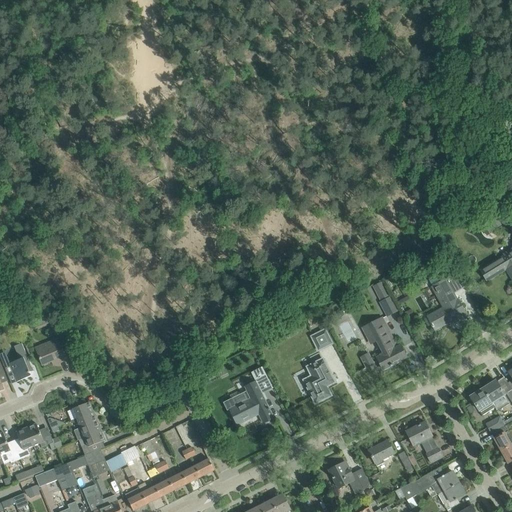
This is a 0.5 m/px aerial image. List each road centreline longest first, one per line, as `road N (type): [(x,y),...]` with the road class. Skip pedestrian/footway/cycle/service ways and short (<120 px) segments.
road 1 (residential): [(0,413),(66,379),(88,385),(118,415),(181,398),(232,484)]
road 2 (residential): [(290,455),(435,386)]
road 3 (residential): [(504,511),(435,386)]
